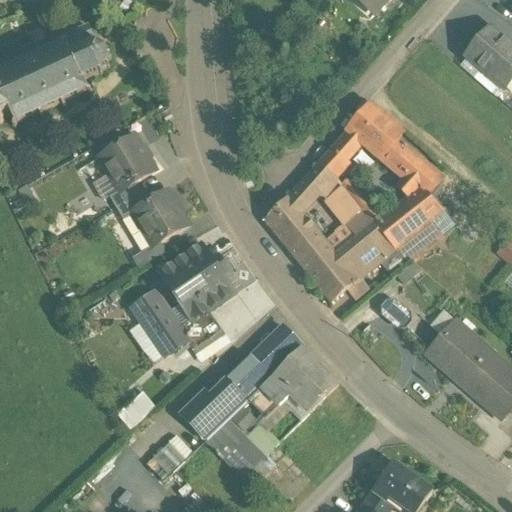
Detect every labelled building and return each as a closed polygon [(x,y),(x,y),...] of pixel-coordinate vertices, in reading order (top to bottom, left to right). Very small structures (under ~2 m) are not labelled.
[(348,0),(372,21),(390,0),(348,0)] [(83,33),(64,41),(65,43),(64,43),(66,47),(46,56),(44,52),(41,53),(42,58),(23,66),(22,62),(18,64),(20,68),(0,76),(0,86),(0,88),(0,87),(0,125),(4,125),(7,122),(7,118),(9,117),(10,119),(14,117),(17,124),(15,129),(19,130),(21,125),(42,115),(44,120),(48,118),(46,114),(64,105),(66,109),(70,108),(68,104),(89,94),(94,96),(96,92),(90,90),(88,84),(90,83),(89,81),(103,75),(104,77),(106,75),(105,73),(110,69),(112,70),(113,68),(111,67),(112,61),(115,60),(114,58),(112,58),(110,52),(111,51),(110,49),(108,50),(102,47),(103,45),(100,44),(100,46),(93,47),(92,45),(99,42),(92,29),(83,33)] [(511,82),(511,48),(491,31),(468,58),(505,90),(511,82)] [(402,137),(371,110),(350,134),(364,146),(381,161),(397,143),(402,137)] [(350,134),(320,168),(334,180),(364,146),(350,134)] [(138,138),(103,159),(123,192),(124,194),(137,186),(158,173),(138,138)] [(441,181),(397,143),(381,161),(405,182),(398,190),(410,200),(421,192),(427,197),(441,181)] [(320,168),(306,184),(319,195),(321,193),(334,180),(320,168)] [(344,193),(334,180),(321,193),(323,196),(335,209),(348,198),(344,193)] [(290,202),(304,219),(323,196),(321,193),(319,195),(306,184),(290,202)] [(381,224),(351,185),(344,193),(348,198),(357,210),(374,230),(381,224)] [(137,186),(124,194),(123,192),(112,198),(119,210),(143,196),(137,186)] [(410,200),(382,223),(381,224),(374,230),(397,252),(444,213),(427,197),(421,192),(410,200)] [(149,206),(136,214),(136,215),(156,247),(156,248),(163,244),(191,228),(170,193),(149,206)] [(143,196),(119,210),(126,221),(136,215),(136,214),(149,206),(143,196)] [(304,219),(290,202),(267,225),(300,265),(325,245),(304,219)] [(374,230),(357,210),(344,219),(359,238),(336,258),(357,284),(397,252),(374,230)] [(136,215),(126,221),(145,253),(156,247),(136,215)] [(445,241),(432,225),(397,252),(410,268),(445,241)] [(511,243),(499,257),(511,270),(511,269),(511,243)] [(163,244),(156,248),(156,247),(145,253),(135,259),(141,270),(169,254),(163,244)] [(325,245),(300,265),(332,305),(357,284),(336,258),(325,245)] [(202,249),(161,277),(182,308),(170,316),(157,296),(134,311),(167,359),(187,345),(180,334),(210,314),(235,297),(224,280),(228,278),(229,275),(222,264),(219,264),(215,267),(202,249)] [(413,266),(398,279),(405,288),(422,274),(413,266)] [(210,314),(180,334),(187,345),(195,356),(225,335),(210,314)] [(511,411),(511,372),(457,324),(431,354),(466,385),(462,389),(502,424),(511,411)] [(227,381),(249,404),(303,351),(281,329),(227,381)] [(339,388),(303,351),(249,404),(268,423),(293,397),(311,415),(339,388)] [(249,404),(227,381),(210,397),(206,393),(181,416),(208,444),(249,404)] [(132,431),(157,408),(145,395),(120,417),(132,431)] [(171,445),(171,444),(146,467),(164,486),(194,457),(177,439),(171,445)] [(267,459),(249,440),(236,452),(255,472),(267,459)] [(420,511),(433,494),(394,466),(373,496),(386,506),(394,511),(420,511)] [(381,511),(386,506),(373,496),(361,511),(381,511)]
